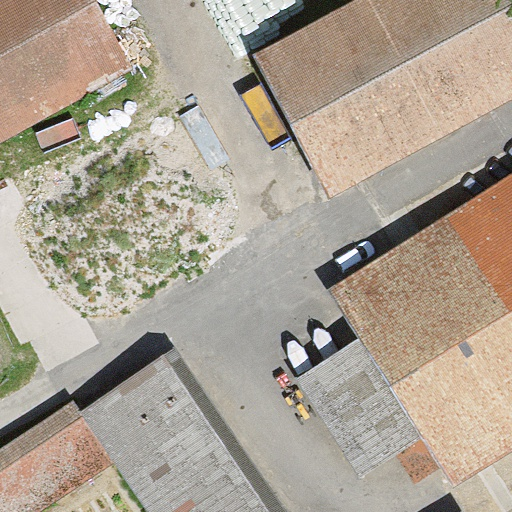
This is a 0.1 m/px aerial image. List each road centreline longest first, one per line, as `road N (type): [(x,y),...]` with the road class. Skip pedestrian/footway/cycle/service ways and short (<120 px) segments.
road 1 (track): [(0,415),(511,143)]
road 2 (track): [(299,256),(177,0)]
road 3 (track): [(202,307),(337,511)]
road 4 (track): [(71,376),(0,269)]
